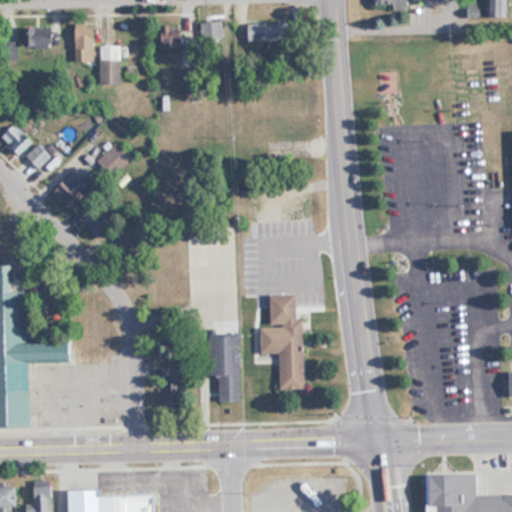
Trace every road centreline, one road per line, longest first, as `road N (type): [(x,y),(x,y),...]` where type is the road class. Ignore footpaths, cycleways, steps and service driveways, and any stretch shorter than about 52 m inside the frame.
road 1 (primary): [(381,439),(334,0)]
road 2 (tertiary): [(0,450),(381,439)]
road 3 (residential): [(137,445),(134,335),(125,314),(0,171)]
road 4 (tertiary): [(511,439),(381,439)]
